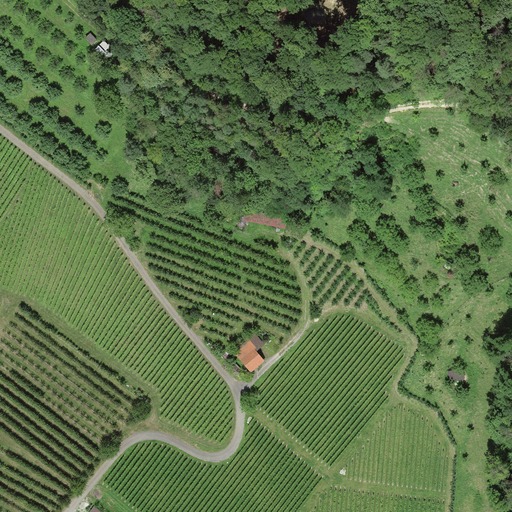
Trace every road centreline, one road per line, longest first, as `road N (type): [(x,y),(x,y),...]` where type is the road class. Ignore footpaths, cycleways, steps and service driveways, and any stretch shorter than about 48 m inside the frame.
road 1 (track): [(0,128),(102,215),(236,391),(237,437),(227,452),(212,457),(156,433),(133,436),(68,511)]
road 2 (track): [(511,128),(492,104),(455,96),(360,115),(283,107),(192,64),(137,0)]
road 3 (track): [(251,0),(294,46),(342,79),(455,96)]
road 4 (track): [(236,391),(304,324),(301,281),(273,241)]
